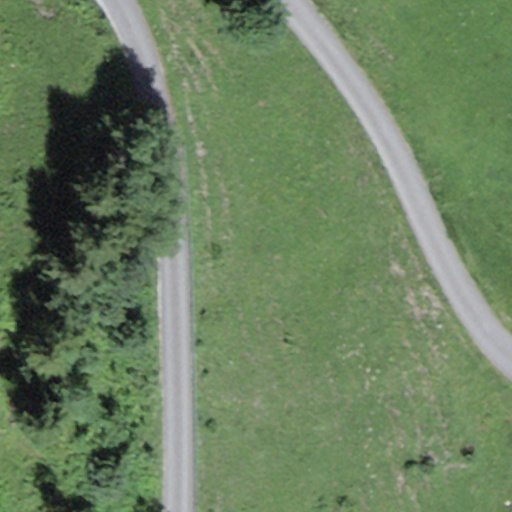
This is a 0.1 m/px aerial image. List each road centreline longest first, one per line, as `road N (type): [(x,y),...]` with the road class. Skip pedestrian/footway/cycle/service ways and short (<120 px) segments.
road 1 (unclassified): [(111,0),(145,70),(170,186),(178,345),(173,511)]
road 2 (unclassified): [(511,361),(466,307),(349,77),(289,0)]
